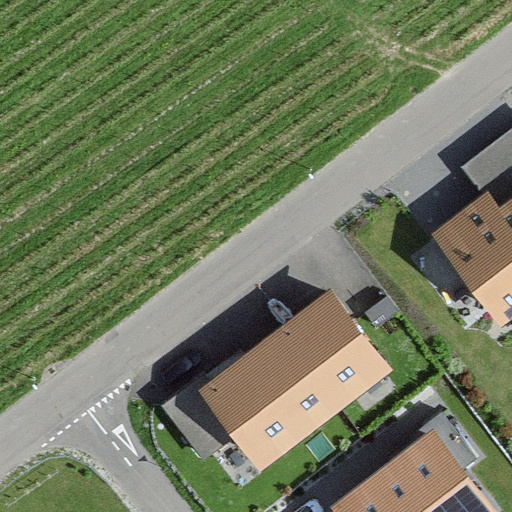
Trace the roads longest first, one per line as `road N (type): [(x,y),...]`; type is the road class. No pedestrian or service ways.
road 1 (residential): [(69,398),(511,58)]
road 2 (track): [(479,82),(399,48),(333,0)]
road 3 (residential): [(69,398),(162,511)]
